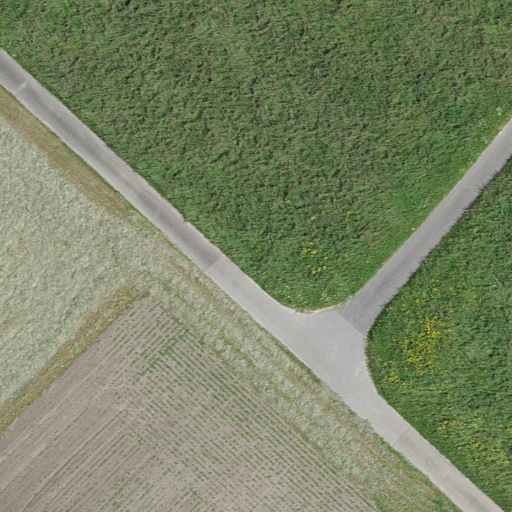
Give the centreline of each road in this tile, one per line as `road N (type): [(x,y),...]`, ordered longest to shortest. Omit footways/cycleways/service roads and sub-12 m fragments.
road 1 (track): [(482,511),(0,62)]
road 2 (track): [(511,136),(320,358)]
